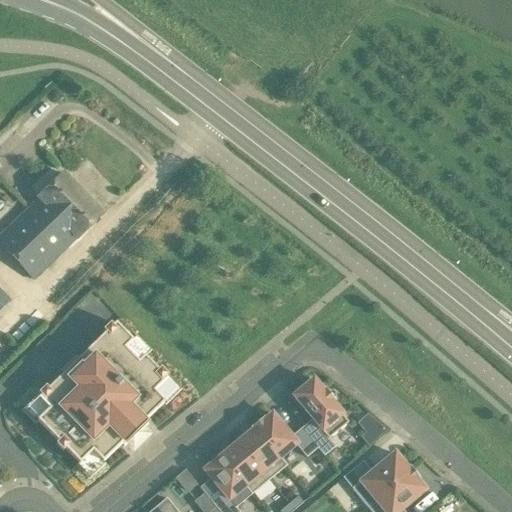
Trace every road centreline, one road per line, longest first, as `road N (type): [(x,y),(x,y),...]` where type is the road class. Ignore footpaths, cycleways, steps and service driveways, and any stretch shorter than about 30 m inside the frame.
road 1 (residential): [(510,511),(318,348),(288,358),(101,511)]
road 2 (unclassified): [(215,112),(194,137),(511,399)]
road 3 (secondary): [(511,349),(215,112)]
road 4 (secondary): [(215,112),(51,3)]
